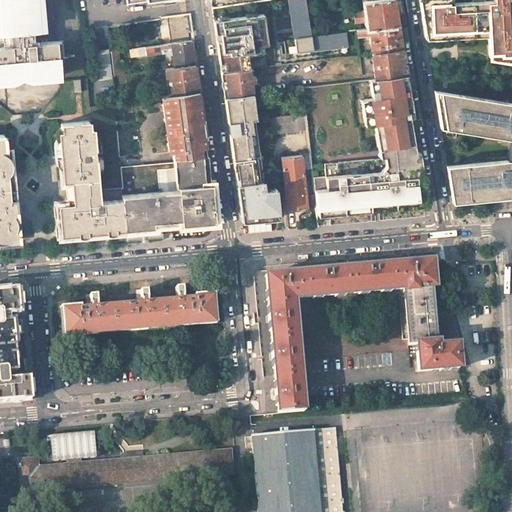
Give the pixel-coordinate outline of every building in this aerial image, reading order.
[(0,79),(63,75),(60,40),(41,42),(37,0),(0,0),(0,1),(4,47),(0,48),(0,79)] [(292,0),(294,10),(307,8),(305,0),(292,0)] [(393,0),(377,0),(364,1),(365,10),(366,20),(367,28),(397,24),(393,0)] [(418,0),(424,34),(438,33),(438,37),(453,36),(453,32),(487,30),(487,36),(488,52),(496,53),(496,59),(511,61),(511,0),(492,0),(493,1),(452,3),(451,0),(418,0)] [(297,37),(311,35),(307,8),(294,10),(293,10),(295,27),(280,29),(282,39),(297,37)] [(365,10),(353,11),(354,22),(366,20),(365,10)] [(247,54),(259,53),(258,45),(267,44),(263,13),(213,20),(217,46),(220,72),(252,68),(266,66),(264,57),(248,59),(247,54)] [(187,15),(167,18),(171,43),(191,40),(189,27),(187,15)] [(397,24),(367,28),(371,53),(402,49),(397,24)] [(356,29),(347,31),(349,41),(357,40),(356,29)] [(438,33),(424,34),(425,39),(487,36),(487,30),(453,32),(453,36),(438,37),(438,33)] [(191,40),(171,43),(172,47),(174,67),(194,64),(191,43),(191,40)] [(171,43),(137,47),(139,55),(166,51),(169,47),(172,47),(171,43)] [(95,49),(98,80),(112,78),(110,48),(95,49)] [(402,49),(371,53),(374,78),(406,74),(402,49)] [(118,50),(110,51),(113,75),(120,74),(118,50)] [(164,68),(164,69),(168,95),(198,90),(194,64),(174,67),(164,68)] [(252,68),(220,72),(221,75),(221,80),(226,80),(227,89),(223,89),(224,97),(238,95),(252,93),(251,82),(250,75),(253,75),(252,68)] [(413,117),(406,74),(374,78),(369,79),(372,97),(360,99),(365,125),(374,124),(380,157),(320,162),(321,176),(312,177),(316,214),(428,204),(426,196),(420,158),(419,152),(415,152),(410,117),(413,117)] [(206,153),(201,120),(202,120),(198,90),(168,95),(161,96),(165,125),(169,151),(173,151),(173,158),(207,155),(206,153)] [(440,127),(474,133),(474,134),(495,138),(495,136),(509,139),(509,137),(511,137),(511,102),(439,91),(436,108),(440,127)] [(265,179),(261,155),(260,155),(253,101),(225,105),(227,123),(231,122),(232,126),(228,126),(241,221),(278,217),(275,186),(268,187),(262,188),(261,180),(265,179)] [(305,114),(268,118),(270,134),(307,130),(305,114)] [(88,121),(58,124),(59,131),(55,132),(57,153),(60,153),(61,167),(58,167),(60,181),(67,181),(69,203),(56,205),(58,234),(72,233),(76,234),(81,234),(86,232),(123,229),(120,188),(97,189),(92,128),(89,129),(88,121)] [(0,239),(16,238),(15,228),(16,223),(16,219),(15,216),(14,214),(12,201),(10,201),(7,173),(9,173),(9,170),(11,166),(11,162),(9,157),(8,154),(7,150),(5,150),(3,134),(0,134),(0,239)] [(151,178),(209,173),(207,155),(173,158),(174,164),(150,166),(149,166),(151,178)] [(302,155),(281,157),(286,209),(307,207),(302,155)] [(465,163),(465,165),(450,167),(453,197),(511,192),(511,184),(511,160),(510,160),(506,159),(465,163)] [(137,167),(120,168),(122,187),(120,188),(123,229),(161,225),(214,221),(213,215),(211,181),(210,182),(209,173),(151,178),(149,166),(138,167),(137,167)] [(161,225),(123,229),(124,242),(162,238),(161,225)] [(322,271),(265,276),(268,315),(267,316),(268,323),(269,323),(272,353),(270,353),(271,360),(273,360),(275,378),(275,390),(274,390),(274,398),(276,398),(278,413),(303,410),(293,299),(397,290),(403,289),(408,345),(415,345),(418,371),(458,368),(456,345),(436,346),(435,342),(433,343),(432,327),(434,327),(433,320),(432,320),(429,287),(433,287),(431,261),(375,266),(367,265),(367,267),(329,270),(322,269),(322,271)] [(16,291),(0,292),(0,402),(12,402),(12,400),(20,399),(21,401),(31,400),(28,378),(28,377),(6,380),(5,372),(16,372),(16,363),(14,362),(14,355),(15,354),(13,338),(12,337),(11,331),(12,329),(12,321),(1,322),(0,315),(18,313),(16,291)] [(80,305),(60,307),(63,337),(216,323),(214,293),(194,295),(194,298),(161,301),(113,306),(81,309),(80,305)] [(313,430),(251,436),(251,437),(257,511),(342,511),(334,429),(313,431),(313,430)] [(36,458),(17,460),(20,492),(232,473),(230,450),(144,457),(124,459),(37,467),(36,458)]
